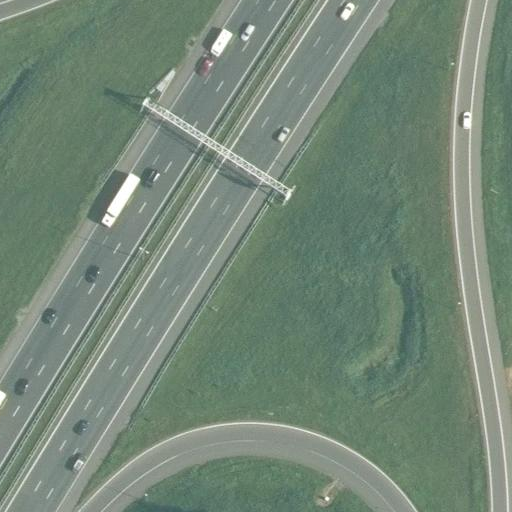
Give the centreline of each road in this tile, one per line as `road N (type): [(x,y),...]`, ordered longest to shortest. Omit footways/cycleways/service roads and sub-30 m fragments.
road 1 (motorway): [(29,511),(353,0)]
road 2 (motorway): [(499,511),(460,160),(479,0)]
road 3 (motorway): [(263,0),(166,144),(0,427)]
road 4 (motorway): [(89,511),(160,455),(219,434),(256,433),(334,454),(403,511)]
